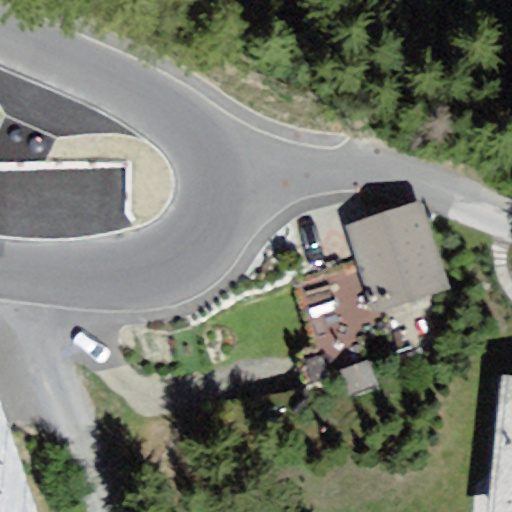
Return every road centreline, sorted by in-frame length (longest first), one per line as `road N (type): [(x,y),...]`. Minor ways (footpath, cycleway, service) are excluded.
road 1 (unclassified): [(0,284),(90,296),(175,285),(231,241),(246,174),(208,112)]
road 2 (residential): [(208,112),(511,213)]
road 3 (unclassified): [(208,112),(0,34)]
